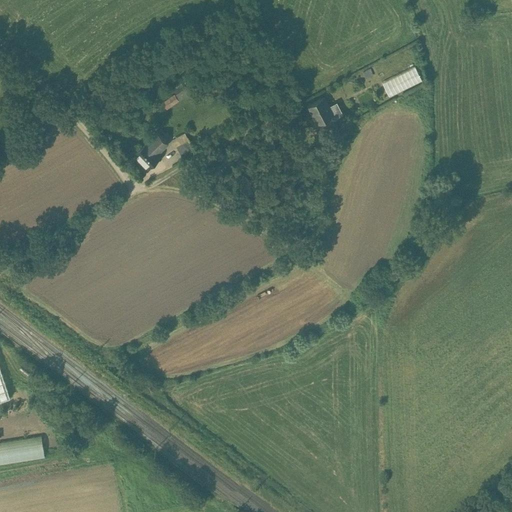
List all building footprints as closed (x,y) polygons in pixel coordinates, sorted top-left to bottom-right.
[(184,68),(179,60),(173,64),(178,72),(184,68)] [(383,81),(389,95),(425,79),(419,65),(383,81)] [(177,84),(159,95),(163,101),(175,93),(179,98),(188,91),(185,86),(180,89),(177,84)] [(175,93),(163,101),(167,106),(179,98),(175,93)] [(324,96),(310,103),(308,104),(313,114),(310,116),(310,117),(314,124),(332,114),(333,114),(329,106),(324,96)] [(336,102),(329,106),(333,114),(332,114),(334,117),(342,113),(338,106),(336,102)] [(332,120),(316,128),(320,136),(336,128),(332,120)] [(157,132),(134,153),(136,154),(135,154),(148,167),(161,156),(158,153),(168,143),(157,132)] [(175,137),(177,144),(190,138),(187,132),(175,137)] [(176,150),(167,155),(170,160),(179,155),(176,150)] [(179,156),(170,161),(173,166),(182,161),(179,156)] [(45,435),(0,441),(0,463),(48,457),(45,435)]
